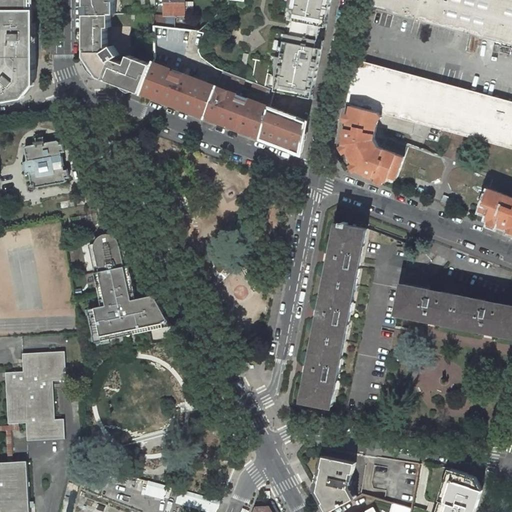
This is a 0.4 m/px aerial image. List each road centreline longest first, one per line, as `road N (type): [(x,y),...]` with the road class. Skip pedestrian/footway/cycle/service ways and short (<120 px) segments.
road 1 (residential): [(245,406),(79,102)]
road 2 (residential): [(266,447),(285,434),(317,430),(511,466)]
road 3 (residential): [(79,102),(109,99),(316,177)]
road 4 (residential): [(316,177),(273,390),(245,406)]
road 5 (residential): [(316,177),(511,251)]
road 6 (residential): [(351,0),(316,177)]
